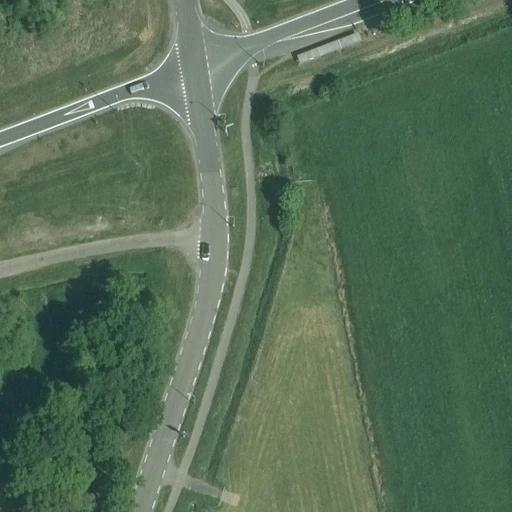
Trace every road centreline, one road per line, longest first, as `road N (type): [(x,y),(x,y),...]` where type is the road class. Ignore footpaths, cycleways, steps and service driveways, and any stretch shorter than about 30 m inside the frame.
road 1 (tertiary): [(139,511),(205,307),(213,233)]
road 2 (unclassified): [(0,271),(213,233)]
road 3 (motorway): [(0,139),(193,65)]
road 4 (motorway): [(193,65),(365,0)]
road 5 (tertiary): [(213,233),(193,65)]
